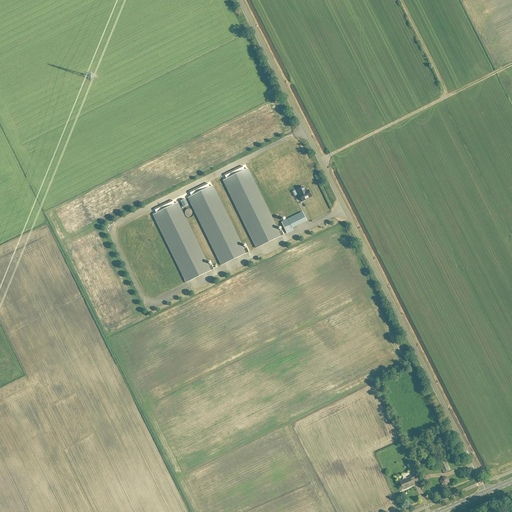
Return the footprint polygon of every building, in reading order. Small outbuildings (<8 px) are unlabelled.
[(226,179),(223,181),(256,248),(283,235),(281,231),(278,232),(247,169),(244,171),(242,166),(224,175),(226,179)] [(207,183),(189,192),(191,197),(188,198),(221,266),(247,253),(245,249),(242,250),(212,186),(209,188),(207,183)] [(299,195),(302,202),(311,197),(308,190),(305,192),(303,187),(297,189),(300,194),(299,195)] [(156,214),(153,215),(186,283),(213,269),(211,265),(208,266),(177,203),(174,205),(172,200),(154,209),(156,214)] [(193,217),(192,210),(185,211),(186,218),(193,217)] [(292,228),(306,221),(302,213),(288,220),(292,228)] [(293,230),(292,228),(288,220),(281,223),(287,233),(293,230)] [(419,452),(413,455),(416,461),(423,458),(419,452)] [(438,462),(443,473),(450,470),(445,459),(438,462)] [(403,490),(414,486),(412,482),(415,481),(413,475),(409,476),(409,477),(400,482),(403,490)] [(442,485),(447,486),(449,481),(448,477),(442,477),(440,481),(442,485)]
